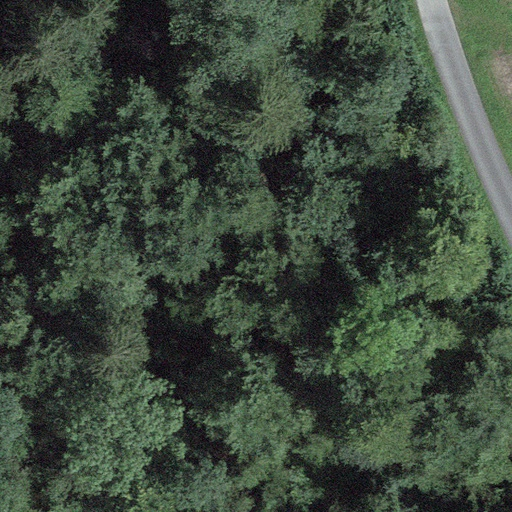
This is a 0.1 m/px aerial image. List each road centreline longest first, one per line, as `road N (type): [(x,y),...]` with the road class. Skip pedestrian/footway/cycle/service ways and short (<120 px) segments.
road 1 (track): [(218,0),(0,139)]
road 2 (unclassified): [(432,0),(511,213)]
